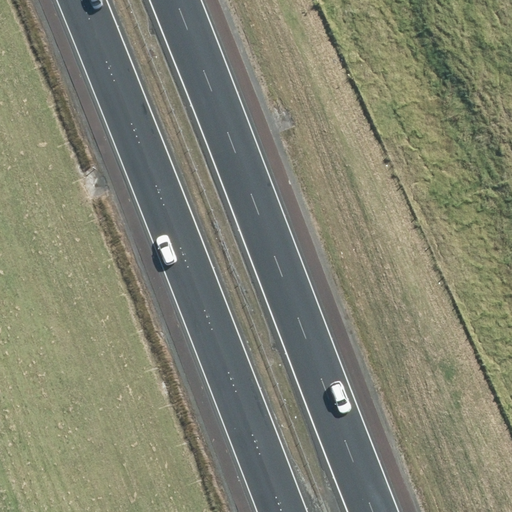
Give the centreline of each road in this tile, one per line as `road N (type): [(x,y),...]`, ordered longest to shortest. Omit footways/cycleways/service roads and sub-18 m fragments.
road 1 (motorway): [(289,511),(72,0)]
road 2 (motorway): [(161,0),(372,511)]
